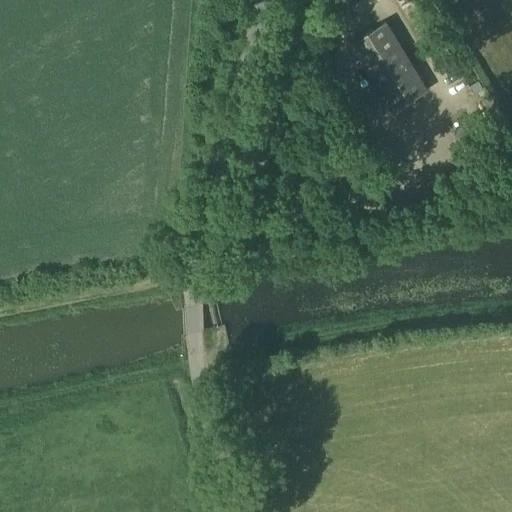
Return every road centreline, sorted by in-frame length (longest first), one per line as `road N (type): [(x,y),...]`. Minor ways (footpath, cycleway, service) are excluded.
road 1 (unclassified): [(237,511),(194,365),(192,291),(265,0)]
road 2 (track): [(0,316),(196,270)]
